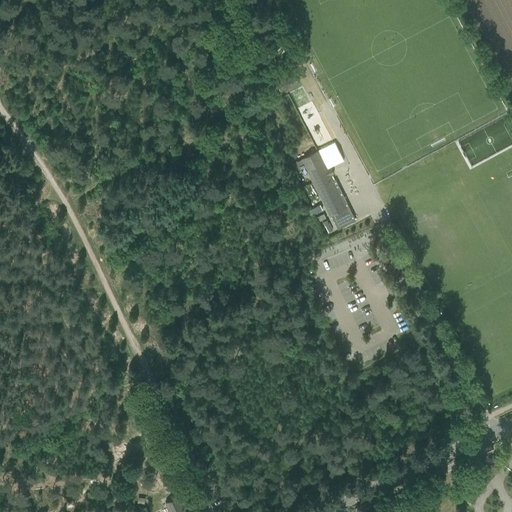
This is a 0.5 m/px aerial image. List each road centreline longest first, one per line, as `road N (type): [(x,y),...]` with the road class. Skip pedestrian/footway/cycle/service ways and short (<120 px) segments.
road 1 (tertiary): [(321,511),(511,421)]
road 2 (track): [(144,367),(57,195)]
road 3 (track): [(144,367),(0,437)]
